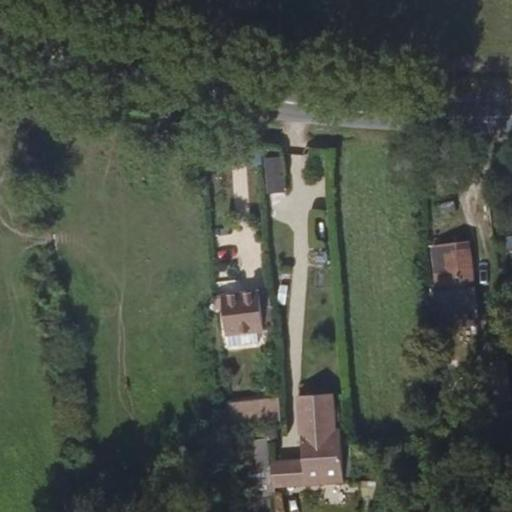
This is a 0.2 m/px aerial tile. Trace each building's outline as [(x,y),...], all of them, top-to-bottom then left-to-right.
[(284,154),(265,155),(267,190),(286,189),(284,154)] [(455,250),(432,252),(435,290),(457,289),(455,250)] [(200,294),(201,305),(207,305),(209,330),(211,331),(212,343),(244,339),(243,327),(259,325),(258,308),(259,308),(259,303),(255,303),(254,288),(229,290),(227,276),(204,277),(205,293),(200,294)] [(264,398),(214,403),(216,426),(266,421),(264,398)] [(314,482),(330,479),(323,433),(317,433),(313,406),(284,409),(291,466),(273,467),(274,485),(314,482)] [(244,468),(269,467),(268,436),(243,437),(244,468)] [(274,485),(273,467),(256,469),(257,486),(274,485)]
